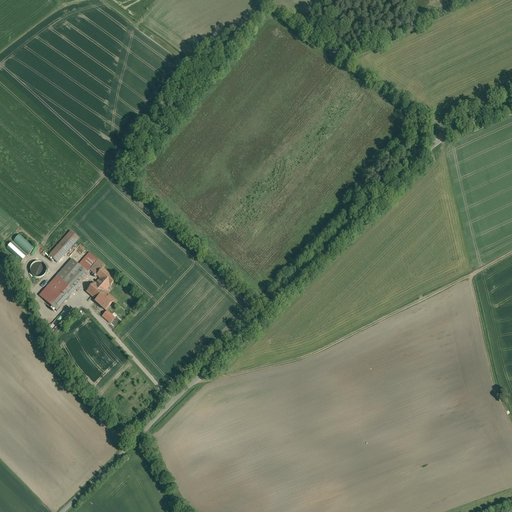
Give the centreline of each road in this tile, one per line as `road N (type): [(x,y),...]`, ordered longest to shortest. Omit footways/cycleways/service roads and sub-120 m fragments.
road 1 (unclassified): [(511,102),(422,154),(61,511)]
road 2 (track): [(511,254),(471,280),(493,377),(511,419)]
